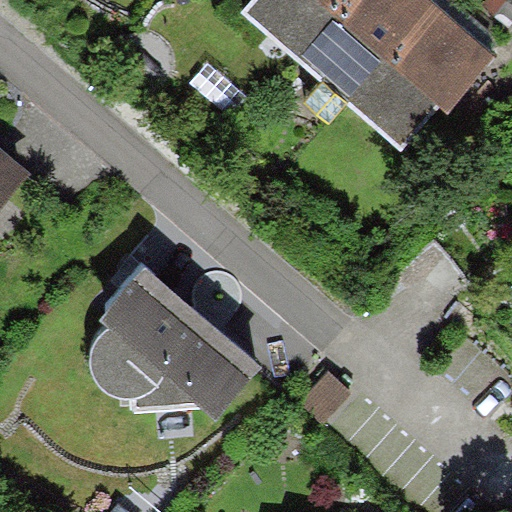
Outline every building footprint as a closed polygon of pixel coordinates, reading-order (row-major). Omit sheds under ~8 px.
[(324,0),(240,0),(291,41),(324,0)] [(424,0),(324,0),(291,41),(351,90),(424,0)] [(496,41),(445,0),(424,0),(351,90),(414,141),(496,41)] [(0,196),(31,161),(0,134),(0,196)] [(217,390),(264,339),(147,239),(101,293),(118,306),(104,314),(95,326),(92,336),(93,348),(99,358),(103,366),(108,373),(121,381),(138,380),(138,389),(212,385),(217,390)]
